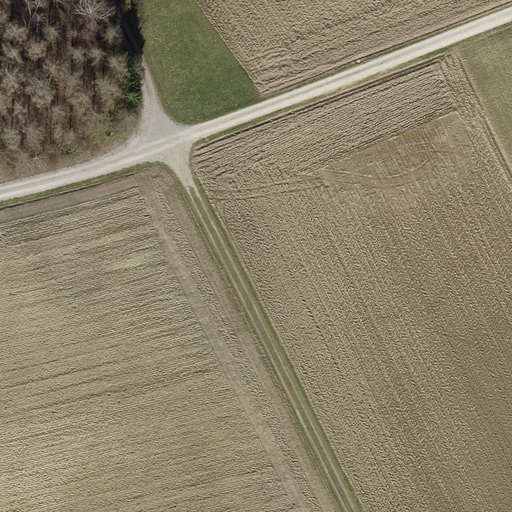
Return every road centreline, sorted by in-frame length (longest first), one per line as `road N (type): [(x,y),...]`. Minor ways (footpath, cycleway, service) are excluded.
road 1 (track): [(351,511),(150,106),(134,50),(106,0)]
road 2 (track): [(511,13),(170,143),(0,194)]
